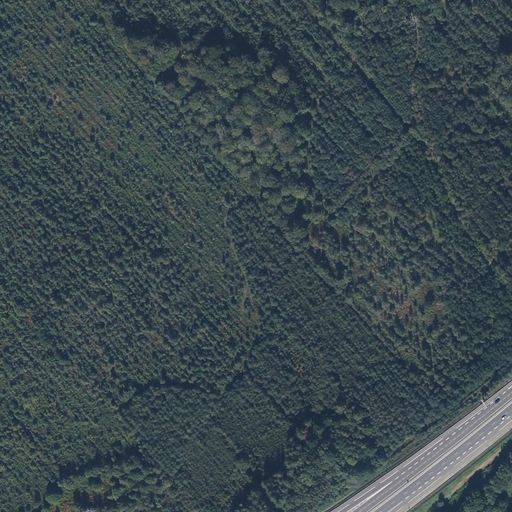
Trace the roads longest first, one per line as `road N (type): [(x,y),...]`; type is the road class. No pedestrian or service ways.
road 1 (motorway): [(511,391),(397,483)]
road 2 (motorway): [(402,495),(511,407)]
